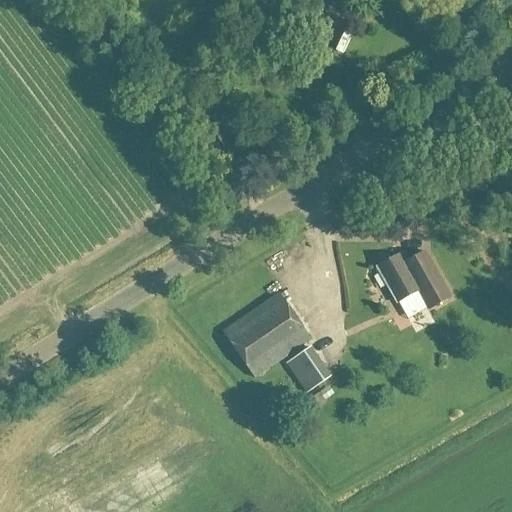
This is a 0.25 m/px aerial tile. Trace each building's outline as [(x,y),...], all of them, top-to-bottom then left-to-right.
[(296,45),(281,22),(289,16),(278,0),(238,0),(228,7),(253,44),(262,38),(276,58),(296,45)] [(405,263),(400,254),(378,267),(398,302),(419,290),(430,308),(451,297),(425,252),(405,263)] [(106,272),(83,280),(87,291),(110,284),(106,272)] [(255,378),(311,339),(279,293),(223,332),(255,378)] [(307,392),(331,376),(310,346),(287,362),(307,392)]
